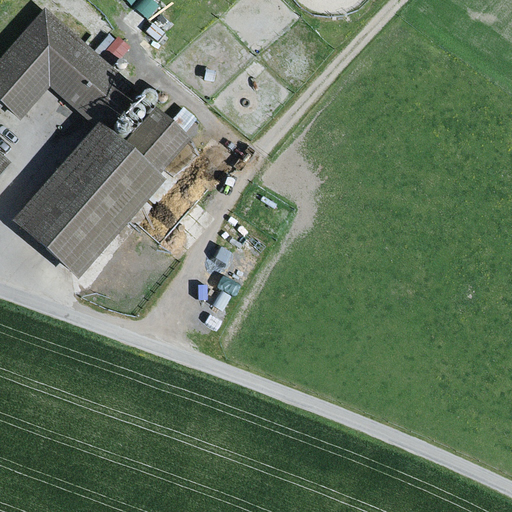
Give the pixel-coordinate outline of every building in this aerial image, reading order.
[(41,11),(0,57),(0,107),(16,121),(46,88),(91,128),(127,87),(41,11)] [(131,105),(133,107),(136,108),(139,108),(142,107),(144,105),(146,102),(146,99),(146,97),(145,94),(143,92),(140,90),(137,90),(135,90),(132,92),(130,94),(129,97),(128,99),(129,102),(131,105)] [(118,120),(121,122),(124,123),(127,122),(129,121),(132,120),(133,117),(134,114),(134,111),(132,109),(131,107),(128,105),(125,105),(122,105),(120,107),(118,109),(116,111),(116,114),(117,117),(118,120)] [(88,128),(8,221),(72,276),(189,140),(152,109),(115,151),(88,128)] [(104,134),(107,136),(109,137),(112,137),(115,136),(118,134),(119,131),(120,128),(119,126),(118,123),(116,121),(114,120),(111,119),(108,119),(106,121),(104,123),(102,125),(102,128),(103,131),(104,134)]
